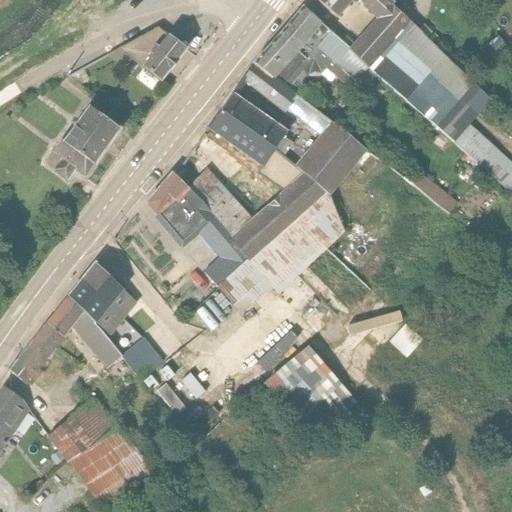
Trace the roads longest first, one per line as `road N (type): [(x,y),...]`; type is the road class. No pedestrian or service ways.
road 1 (secondary): [(0,343),(255,18)]
road 2 (residential): [(16,89),(149,19),(220,6),(255,18)]
